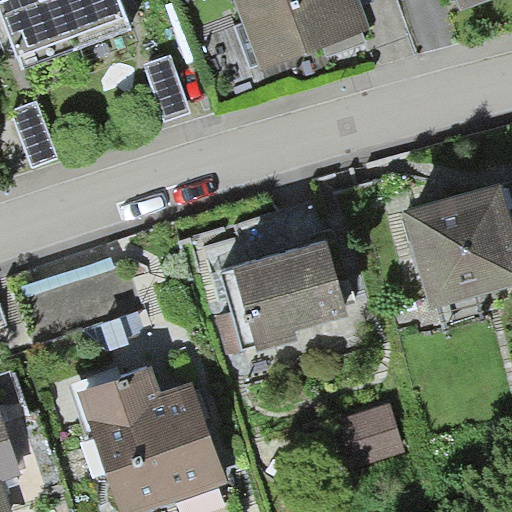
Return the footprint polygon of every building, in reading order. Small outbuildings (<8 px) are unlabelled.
[(0,0),(0,23),(21,80),(76,59),(53,0),(0,0)] [(53,0),(76,59),(130,39),(115,0),(53,0)] [(226,0),(257,82),(371,40),(356,0),(226,0)] [(511,0),(441,0),(455,32),(511,8),(511,0)] [(167,54),(141,65),(164,120),(190,109),(167,54)] [(34,101),(8,112),(32,167),(58,156),(34,101)] [(511,245),(497,194),(399,223),(428,320),(511,295),(511,245)] [(323,238),(219,270),(250,370),(354,338),(323,238)] [(148,372),(72,401),(113,511),(181,511),(228,495),(190,391),(159,402),(148,372)] [(409,458),(388,406),(343,424),(365,477),(409,458)] [(0,511),(7,511),(1,495),(23,488),(0,421),(0,511)]
